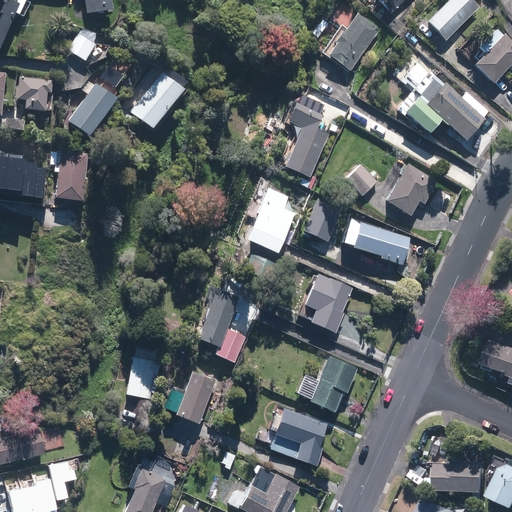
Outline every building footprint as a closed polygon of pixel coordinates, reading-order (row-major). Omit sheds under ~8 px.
[(18,0),(17,3),(9,0),(0,0),(0,49),(15,13),(24,17),(31,1),(27,0),(18,0)] [(102,11),(113,10),(112,0),(84,0),(86,14),(103,13),(102,11)] [(378,0),(387,11),(399,0),(378,0)] [(479,8),(471,0),(447,0),(425,21),(444,41),(479,8)] [(352,13),(323,52),(349,71),(378,32),(352,13)] [(511,42),(503,33),(501,35),(495,29),(477,47),(484,53),(472,65),(491,84),(509,67),(511,69),(511,42)] [(96,44),(77,33),(67,51),(85,62),(96,44)] [(465,102),(420,60),(406,73),(410,77),(406,81),(412,88),(395,108),(404,117),(406,114),(428,134),(441,120),(465,140),(485,120),(482,117),(486,112),(469,97),(465,102)] [(186,84),(165,67),(130,111),(154,130),(179,98),(180,99),(186,92),(181,89),(186,84)] [(127,73),(119,85),(129,92),(138,80),(127,73)] [(52,93),(52,85),(48,80),(20,78),(20,83),(18,83),(18,99),(26,100),(25,110),(45,111),(45,100),(47,100),(47,93),(52,93)] [(388,84),(379,79),(374,90),(384,94),(388,84)] [(95,83),(68,121),(90,136),(117,98),(95,83)] [(292,124),(296,139),(284,166),(310,177),(329,133),(318,129),(324,115),(319,113),(323,104),(302,95),(298,103),(295,102),(286,122),(292,124)] [(22,118),(0,116),(0,129),(22,130),(22,118)] [(51,137),(12,136),(11,151),(51,153),(51,137)] [(423,207),(438,182),(408,163),(385,201),(410,216),(418,204),(423,207)] [(58,164),(56,198),(83,200),(85,166),(58,164)] [(376,183),(360,165),(345,178),(361,196),(376,183)] [(47,183),(23,181),(22,205),(45,206),(47,183)] [(278,254),(296,214),(284,208),(289,197),(269,188),(245,239),(278,254)] [(352,245),(351,247),(380,256),(380,259),(403,264),(409,237),(350,219),(343,242),(352,245)] [(341,312),(351,287),(316,272),(311,284),(313,285),(304,305),(315,309),(309,322),(334,333),(343,313),(341,312)] [(239,295),(216,287),(197,338),(220,346),(239,295)] [(247,336),(228,328),(217,355),(236,363),(247,336)] [(511,345),(492,339),(483,365),(495,370),(496,367),(511,372),(510,374),(511,374),(511,345)] [(157,360),(131,355),(124,394),(150,399),(157,360)] [(308,401),(334,412),(343,392),(345,393),(356,367),(327,355),(308,401)] [(185,391),(172,386),(165,406),(178,411),(177,415),(200,423),(215,381),(192,372),(185,391)] [(320,445),(328,423),(277,405),(269,429),(275,431),(274,434),(299,443),(295,456),(316,463),(322,445),(320,445)] [(0,437),(0,463),(45,453),(39,429),(0,437)] [(224,466),(229,468),(235,454),(225,450),(220,461),(224,462),(224,466)] [(438,488),(486,491),(487,461),(457,459),(457,463),(439,462),(438,488)] [(511,461),(500,467),(488,494),(511,504),(511,461)] [(150,511),(166,478),(140,467),(132,485),(134,486),(122,511),(150,511)] [(239,489),(232,493),(228,502),(247,511),(283,511),(300,482),(277,470),(265,491),(249,483),(244,492),(239,489)] [(18,472),(1,484),(14,501),(31,489),(18,472)] [(460,511),(424,496),(417,511),(460,511)] [(0,511),(14,511),(2,499),(0,500),(0,511)]
